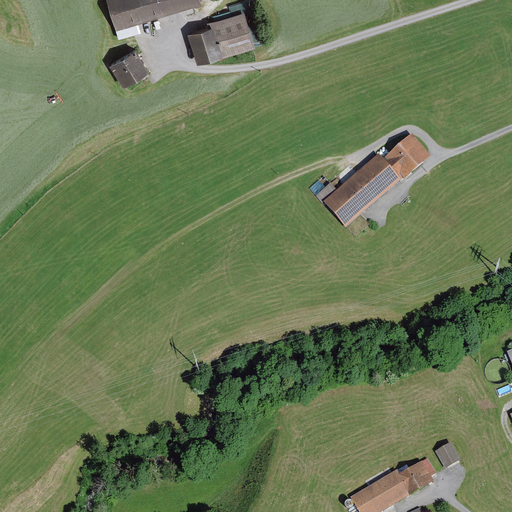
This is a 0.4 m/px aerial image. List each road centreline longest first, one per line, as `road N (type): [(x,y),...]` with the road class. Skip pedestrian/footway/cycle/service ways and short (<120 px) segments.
road 1 (track): [(171,59),(230,71),(276,63),(472,0)]
road 2 (track): [(355,158),(256,191),(146,258)]
road 3 (track): [(394,201),(437,162),(511,129)]
